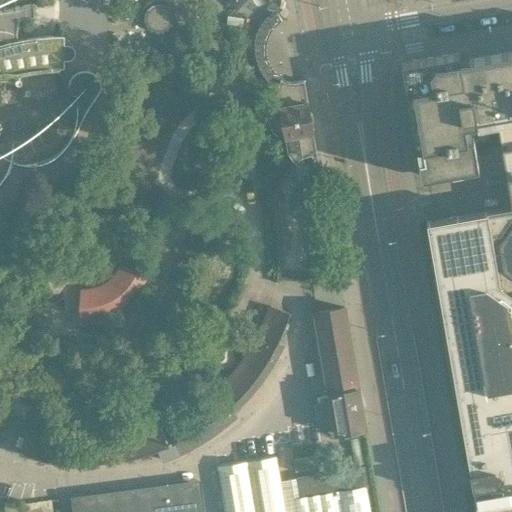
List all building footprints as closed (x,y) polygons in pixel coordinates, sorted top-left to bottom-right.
[(145,26),(146,27),(148,29),(150,31),(152,32),(154,32),(156,33),(158,33),(161,33),(163,32),(165,31),(167,29),(169,28),(170,26),(171,24),(172,21),(172,19),(172,17),(171,15),(170,13),(169,11),(168,9),(167,8),(165,7),(163,6),(161,5),(159,5),(157,5),(155,5),(153,5),(151,6),(149,7),(148,8),(146,10),(145,12),(144,13),(144,15),(143,18),(143,20),(144,22),(144,24),(145,26)] [(0,76),(1,76),(4,75),(6,75),(9,75),(12,76),(13,76),(14,76),(15,77),(16,77),(17,77),(18,78),(19,78),(19,79),(20,79),(20,78),(20,77),(20,76),(21,76),(21,75),(22,75),(22,74),(36,72),(58,70),(59,70),(62,67),(63,67),(63,69),(64,70),(65,69),(65,68),(66,60),(69,60),(70,61),(70,60),(71,60),(72,60),(73,60),(73,59),(74,59),(74,58),(75,58),(75,57),(76,56),(76,55),(76,54),(76,53),(76,52),(76,51),(75,50),(75,49),(74,49),(73,48),(72,48),(72,47),(71,47),(70,47),(69,47),(66,47),(65,38),(63,38),(60,38),(57,38),(54,38),(51,39),(49,39),(46,39),(43,39),(40,39),(39,27),(38,7),(25,8),(6,11),(0,12),(0,76)] [(274,13),(269,18),(273,22),(278,18),(274,13)] [(261,27),(258,34),(264,36),(267,30),(261,27)] [(511,49),(460,59),(458,52),(401,62),(402,72),(404,80),(418,159),(418,160),(421,178),(479,168),(473,138),(467,139),(465,125),(477,123),(477,125),(497,122),(511,119),(511,49)] [(259,65),(263,71),(268,68),(265,62),(259,65)] [(305,121),(304,116),(307,116),(308,114),(303,80),(295,82),(288,82),(285,81),(280,79),(279,79),(280,79),(275,75),(271,81),(277,84),(276,90),(276,96),(279,110),(277,111),(275,112),(273,113),(272,114),(270,116),(270,118),(269,120),(269,122),(269,125),(270,127),(270,129),(272,131),(273,132),(275,133),(277,134),(279,135),(281,136),(283,136),(285,148),(286,153),(288,157),(291,160),(293,163),(300,158),(303,157),(311,155),(315,155),(310,122),(309,121),(306,120),(305,121)] [(511,511),(511,119),(497,122),(511,207),(426,221),(436,278),(432,279),(453,396),(457,396),(476,511),(511,511)] [(142,276),(122,267),(119,271),(116,275),(113,278),(109,281),(105,284),(100,286),(95,287),(91,288),(86,288),(84,311),(89,311),(92,311),(98,310),(103,309),(107,308),(110,307),(114,305),(118,303),(120,301),(125,298),(129,295),(133,291),(135,288),(138,283),(140,280),(142,276)] [(218,388),(208,397),(219,412),(196,429),(171,442),(162,425),(146,430),(108,438),(77,440),(52,438),(28,432),(22,453),(48,459),(73,461),(110,460),(134,455),(160,449),(164,459),(177,454),(193,446),(217,431),(235,416),(232,411),(243,400),(262,377),(283,343),(279,340),(281,334),(284,328),(285,325),(288,318),(289,312),(269,306),(260,328),(243,358),(234,371),(218,388)] [(341,308),(315,312),(312,313),(333,435),(363,430),(341,308)] [(321,427),(331,425),(327,401),(317,402),(321,427)] [(370,511),(366,486),(363,468),(280,480),(277,456),(217,465),(224,511),(370,511)] [(199,511),(196,484),(152,490),(136,492),(75,500),(76,511),(199,511)]
